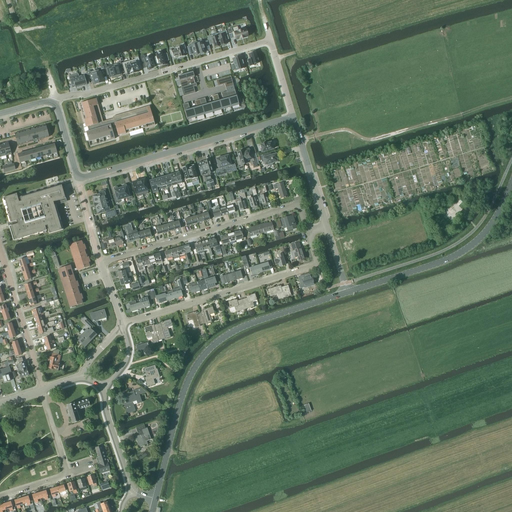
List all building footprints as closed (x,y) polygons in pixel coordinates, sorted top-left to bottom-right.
[(244,37),(247,36),(247,35),(248,35),(247,32),(246,32),(245,29),(242,30),(239,31),(237,27),(232,28),(233,28),(227,30),(230,39),(234,38),(233,37),(235,37),(236,40),(239,39),(245,38),(244,37)] [(226,31),(216,34),(220,46),(221,45),(222,46),(225,45),(225,44),(226,44),(224,38),(228,37),(226,31)] [(216,34),(207,37),(208,42),(212,41),(214,48),(215,47),(215,48),(219,47),(218,46),(220,46),(216,34)] [(202,41),(196,42),(199,54),(200,54),(200,55),(204,54),(203,53),(205,52),(204,50),(209,48),(207,41),(202,42),(202,41)] [(191,46),(187,47),(189,54),(193,53),(193,56),(195,55),(195,56),(199,55),(199,54),(196,42),(190,44),(191,46)] [(171,50),(169,51),(170,57),(172,56),(173,57),(177,56),(178,58),(184,56),(184,55),(187,54),(184,43),(180,44),(181,47),(175,49),(175,50),(171,51),(171,50)] [(258,63),(255,52),(248,54),(250,59),(247,60),(249,67),(255,65),(255,64),(258,63)] [(156,57),(154,57),(156,64),(158,64),(159,67),(160,66),(164,65),(165,65),(164,62),(169,61),(167,53),(162,55),(162,53),(161,53),(159,54),(158,54),(156,55),(155,55),(156,57)] [(151,57),(144,59),(143,55),(140,56),(144,68),(147,68),(148,70),(147,70),(152,69),(151,69),(151,68),(154,67),(153,64),(154,63),(153,60),(152,60),(151,57)] [(137,65),(140,64),(138,57),(134,58),(135,60),(130,61),(133,74),(139,72),(137,65)] [(244,68),(241,57),(234,58),(232,59),(234,64),(236,71),(244,68)] [(133,74),(130,61),(122,63),(125,74),(127,73),(127,75),(133,74)] [(117,64),(112,65),(115,77),(116,77),(116,78),(119,77),(119,76),(121,75),(121,74),(124,73),(120,62),(117,63),(117,64)] [(115,77),(112,65),(106,67),(106,65),(104,66),(105,73),(108,72),(109,78),(111,78),(112,79),(115,78),(115,77)] [(99,70),(95,71),(99,84),(104,82),(102,75),(105,75),(103,67),(100,68),(99,70)] [(95,71),(91,72),(89,71),(86,72),(88,80),(91,79),(93,85),(99,84),(95,71)] [(192,72),(185,74),(188,85),(195,83),(193,77),(194,77),(192,72)] [(72,76),(68,77),(72,88),(75,87),(75,88),(81,87),(78,77),(79,77),(78,74),(72,76)] [(79,77),(78,77),(81,87),(86,85),(86,84),(89,83),(88,80),(86,74),(83,75),(79,77)] [(185,74),(178,76),(181,87),(188,85),(185,74)] [(230,76),(216,80),(218,86),(224,84),(225,88),(233,86),(231,78),(230,76)] [(188,85),(181,87),(183,96),(195,93),(193,87),(197,86),(196,83),(195,83),(188,85)] [(234,89),(226,92),(231,107),(239,105),(234,89)] [(223,99),(219,101),(222,110),(231,107),(226,92),(221,93),(223,99)] [(214,102),(210,103),(213,112),(222,110),(219,101),(217,94),(212,96),(214,102)] [(205,98),(200,100),(204,115),(213,112),(210,103),(206,104),(205,98)] [(97,109),(96,106),(98,105),(96,99),(79,104),(85,128),(87,127),(88,131),(85,132),(90,146),(114,139),(112,130),(116,129),(118,136),(155,125),(149,106),(131,111),(132,113),(127,114),(127,113),(112,117),(113,121),(109,122),(109,120),(103,122),(98,108),(97,109)] [(196,107),(193,108),(196,117),(204,115),(200,100),(194,101),(196,107)] [(188,103),(182,105),(187,120),(196,117),(193,108),(190,109),(188,103)] [(39,133),(47,131),(45,125),(38,127),(39,133)] [(31,135),(39,133),(38,127),(30,129),(31,135)] [(24,138),(31,135),(30,129),(22,132),(24,138)] [(39,133),(41,139),(49,137),(47,131),(39,133)] [(16,140),(24,138),(22,132),(14,134),(16,140)] [(33,141),(41,139),(39,133),(31,135),(33,141)] [(25,143),(33,141),(31,135),(24,138),(25,143)] [(17,146),(25,143),(24,138),(16,140),(17,146)] [(261,145),(260,145),(261,149),(260,149),(261,152),(262,152),(262,153),(273,149),(271,142),(266,144),(266,143),(261,144),(261,145)] [(3,144),(6,156),(11,154),(8,143),(3,144)] [(250,163),(253,168),(257,167),(253,153),(250,154),(249,149),(243,150),(247,164),(246,164),(247,164),(250,163)] [(243,165),(246,164),(247,164),(243,150),(242,150),(243,151),(237,153),(238,158),(236,159),(239,170),(243,169),(243,165)] [(269,155),(270,154),(260,157),(262,162),(264,161),(265,165),(266,164),(266,165),(272,164),(272,163),(276,162),(276,159),(277,159),(275,154),(270,156),(269,155)] [(231,165),(228,155),(224,156),(222,157),(226,173),(236,171),(234,164),(231,165)] [(226,173),(222,157),(219,157),(219,158),(216,159),(218,169),(215,170),(217,176),(221,175),(226,173)] [(209,160),(206,161),(206,160),(203,161),(204,162),(203,162),(209,184),(213,182),(211,176),(210,177),(209,173),(213,172),(209,160)] [(203,162),(201,163),(201,162),(198,163),(198,164),(197,164),(201,176),(204,175),(205,178),(204,179),(206,185),(209,184),(203,162)] [(5,166),(2,167),(3,173),(6,172),(9,171),(12,171),(15,170),(14,166),(13,164),(12,164),(11,165),(8,165),(7,166),(5,166)] [(192,183),(198,181),(193,165),(188,166),(192,183)] [(186,185),(192,183),(188,166),(182,168),(186,185)] [(179,172),(174,174),(176,182),(177,185),(182,183),(179,172)] [(174,174),(169,175),(171,184),(172,185),(172,186),(177,185),(176,182),(174,174)] [(147,191),(148,191),(144,179),(138,181),(142,195),(148,194),(147,191)] [(154,179),(149,181),(153,193),(158,192),(158,191),(154,179)] [(137,197),(142,195),(138,181),(132,183),(135,194),(136,194),(137,197)] [(284,186),(283,183),(273,185),(275,189),(277,189),(280,199),(287,197),(284,186)] [(120,188),(123,199),(126,198),(127,200),(132,198),(131,193),(128,193),(126,184),(122,186),(122,187),(120,188)] [(58,205),(58,204),(57,201),(65,199),(61,185),(19,198),(20,202),(19,202),(16,194),(2,198),(4,203),(5,203),(6,206),(5,206),(6,211),(8,211),(9,214),(7,214),(9,219),(10,219),(11,222),(10,222),(10,223),(13,222),(14,225),(9,226),(13,241),(18,239),(18,238),(21,237),(21,239),(26,237),(26,236),(29,235),(29,236),(34,235),(34,233),(37,232),(37,234),(43,232),(42,231),(45,230),(46,231),(45,226),(46,226),(49,234),(63,230),(61,225),(60,225),(59,222),(60,222),(59,217),(57,217),(57,214),(58,214),(56,209),(55,209),(54,206),(55,206),(55,205),(58,205)] [(123,199),(120,188),(117,189),(117,187),(113,188),(116,197),(113,197),(115,204),(121,202),(120,200),(123,199)] [(105,192),(103,192),(102,191),(99,192),(100,195),(92,197),(94,204),(106,201),(108,200),(106,193),(105,193),(105,192)] [(260,204),(262,203),(262,204),(269,202),(266,194),(257,197),(260,204)] [(257,197),(255,197),(251,198),(251,196),(247,197),(248,200),(249,199),(251,207),(258,205),(257,203),(258,202),(257,197)] [(244,201),(241,201),(240,199),(235,200),(236,206),(238,206),(240,211),(247,209),(244,201)] [(109,210),(106,201),(94,204),(97,214),(109,210)] [(228,214),(235,212),(233,205),(226,207),(228,214)] [(216,210),(212,211),(215,218),(221,216),(219,209),(220,209),(219,206),(216,207),(216,210)] [(220,209),(219,209),(221,216),(228,214),(226,207),(220,209)] [(208,212),(202,214),(204,221),(210,220),(208,212)] [(190,217),(184,219),(185,220),(187,226),(192,225),(190,217)] [(289,217),(281,219),(281,220),(283,226),(285,226),(286,228),(287,227),(288,231),(297,228),(293,217),(290,218),(289,217)] [(262,233),(274,229),(271,222),(266,224),(265,224),(259,225),(262,233)] [(129,225),(125,227),(128,236),(126,236),(128,243),(134,242),(130,228),(129,225)] [(250,237),(262,233),(259,225),(253,227),(253,228),(247,230),(250,237)] [(161,226),(155,228),(157,235),(163,233),(161,226)] [(132,228),(130,228),(134,242),(140,240),(137,233),(137,230),(133,231),(132,228)] [(149,229),(144,231),(146,238),(152,237),(149,229)] [(138,233),(137,233),(140,240),(146,238),(144,231),(138,233)] [(241,231),(234,233),(236,240),(243,238),(241,231)] [(120,237),(113,239),(115,246),(119,245),(119,246),(123,245),(123,243),(123,242),(122,239),(124,239),(122,232),(119,233),(120,237)] [(234,233),(227,235),(230,242),(236,240),(234,233)] [(227,235),(220,237),(222,245),(227,243),(228,246),(230,246),(229,243),(230,242),(227,235)] [(103,242),(100,244),(102,249),(102,250),(106,249),(107,249),(106,248),(105,243),(106,243),(108,249),(112,248),(112,247),(115,246),(113,239),(110,240),(110,238),(103,240),(103,242)] [(215,238),(208,240),(210,248),(214,247),(216,251),(220,250),(218,244),(217,245),(215,238)] [(208,240),(201,242),(203,250),(208,249),(209,253),(211,252),(210,248),(208,240)] [(79,270),(90,266),(82,241),(71,244),(79,270)] [(201,242),(194,244),(197,252),(200,251),(201,255),(204,254),(203,250),(201,242)] [(303,248),(300,248),(298,242),(291,245),(292,248),(289,249),(290,252),(293,251),(295,258),(297,257),(299,261),(306,258),(303,248)] [(190,264),(187,253),(191,252),(189,245),(183,247),(186,256),(185,256),(186,260),(187,259),(188,265),(190,264)] [(179,258),(185,256),(186,256),(183,247),(177,248),(179,258)] [(283,258),(286,258),(283,247),(279,248),(281,254),(278,255),(279,258),(277,259),(277,260),(274,260),(276,265),(278,264),(279,267),(285,265),(283,258)] [(173,260),(179,258),(177,248),(170,250),(172,257),(173,260)] [(166,259),(172,257),(170,250),(164,252),(166,259)] [(160,253),(154,255),(156,262),(156,263),(156,264),(162,263),(160,253)] [(24,258),(19,260),(21,267),(27,265),(24,258)] [(142,259),(136,260),(139,271),(145,269),(144,266),(142,259)] [(269,266),(271,266),(270,262),(259,265),(261,272),(270,270),(269,266)] [(27,265),(21,267),(23,274),(29,272),(27,268),(27,267),(30,267),(29,264),(27,265)] [(83,303),(72,272),(70,265),(59,269),(72,307),(83,303)] [(252,275),(261,272),(259,265),(250,268),(252,275)] [(120,270),(115,272),(117,277),(118,276),(119,279),(126,277),(131,276),(130,273),(126,275),(124,270),(121,272),(120,270)] [(214,277),(208,279),(205,270),(202,271),(203,276),(204,280),(205,280),(205,283),(207,289),(215,286),(214,284),(216,283),(214,277)] [(242,278),(240,271),(234,273),(233,270),(230,271),(231,274),(233,281),(242,278)] [(29,272),(23,274),(25,281),(31,279),(29,274),(29,272)] [(222,284),(233,281),(231,274),(223,276),(222,275),(220,276),(222,284)] [(309,274),(298,277),(300,285),(303,284),(304,288),(308,287),(307,286),(313,284),(311,276),(309,277),(309,274)] [(126,277),(119,279),(121,286),(131,283),(130,279),(127,280),(126,277)] [(200,291),(207,289),(205,283),(205,280),(204,280),(197,282),(200,291)] [(192,294),(200,291),(197,282),(187,285),(189,292),(191,292),(192,294)] [(27,292),(32,290),(30,283),(24,285),(27,292)] [(280,286),(268,290),(270,296),(277,294),(278,299),(291,296),(288,286),(281,288),(280,286)] [(179,288),(172,290),(172,291),(173,293),(174,299),(182,297),(180,291),(179,288)] [(154,291),(150,292),(152,299),(156,298),(157,302),(158,302),(159,304),(167,301),(164,294),(161,295),(156,297),(154,291)] [(172,291),(164,294),(165,294),(164,294),(167,301),(174,299),(173,293),(172,291)] [(148,297),(139,300),(140,303),(142,309),(149,306),(148,301),(149,300),(152,299),(150,292),(149,292),(147,293),(148,297)] [(253,302),(257,300),(255,294),(246,296),(247,298),(242,300),(245,310),(254,307),(253,302)] [(37,304),(36,303),(39,303),(38,299),(41,298),(40,295),(35,297),(29,299),(31,306),(37,304)] [(242,300),(237,301),(237,299),(228,302),(230,308),(235,307),(236,312),(245,310),(242,300)] [(130,306),(129,306),(131,312),(142,309),(140,303),(136,304),(135,301),(129,303),(130,306)] [(210,315),(215,313),(213,307),(203,310),(204,313),(200,314),(203,324),(207,323),(207,324),(212,323),(210,315)] [(44,313),(46,312),(46,311),(43,312),(42,311),(40,312),(39,308),(32,310),(34,316),(43,314),(44,313)] [(95,321),(106,317),(104,310),(91,314),(92,320),(95,320),(95,321)] [(4,321),(10,319),(8,312),(2,314),(4,321)] [(200,314),(197,315),(196,312),(186,315),(188,321),(193,320),(195,328),(200,326),(200,325),(203,324),(200,314)] [(43,315),(43,314),(34,316),(36,322),(43,320),(41,316),(43,315)] [(168,328),(172,326),(170,319),(160,322),(162,326),(158,327),(162,340),(165,339),(166,339),(171,337),(168,328)] [(86,320),(83,323),(90,328),(92,326),(86,320)] [(8,331),(14,329),(11,323),(6,324),(6,325),(3,326),(4,329),(7,328),(8,331)] [(52,328),(48,329),(46,325),(38,328),(39,334),(45,332),(46,334),(53,332),(52,328)] [(158,327),(155,328),(154,325),(144,328),(146,337),(151,335),(154,342),(159,341),(162,340),(158,327)] [(14,329),(8,331),(10,338),(16,336),(14,329)] [(87,329),(81,335),(83,337),(89,342),(96,335),(90,329),(89,331),(87,329)] [(81,335),(77,339),(79,341),(78,342),(84,347),(86,345),(87,346),(89,343),(89,342),(83,337),(81,335)] [(54,340),(51,341),(50,336),(44,338),(45,344),(54,342),(54,340)] [(54,348),(52,344),(54,343),(54,342),(45,344),(47,350),(54,348)] [(148,342),(135,346),(138,353),(143,351),(146,350),(150,349),(149,348),(148,342)] [(59,364),(61,355),(52,353),(51,357),(49,356),(48,362),(50,362),(49,368),(54,370),(54,369),(58,370),(59,364)] [(26,369),(24,362),(23,362),(22,358),(17,360),(18,364),(17,365),(16,366),(16,369),(18,369),(17,371),(17,372),(18,372),(20,371),(21,371),(26,369)] [(157,369),(156,369),(155,365),(144,368),(146,372),(147,372),(148,377),(145,378),(148,386),(155,384),(153,379),(160,377),(157,369)] [(3,369),(0,370),(0,378),(2,378),(4,383),(11,381),(9,374),(11,373),(9,367),(3,369)] [(20,371),(18,372),(20,378),(29,375),(27,369),(26,369),(21,371),(20,371)] [(133,392),(124,395),(127,404),(124,405),(127,414),(135,411),(132,402),(136,401),(138,404),(142,402),(139,395),(146,393),(141,388),(136,390),(133,391),(133,392)] [(76,410),(90,406),(88,400),(74,404),(74,403),(67,405),(72,424),(80,421),(76,410)] [(151,439),(147,428),(146,428),(144,424),(136,427),(138,433),(140,432),(141,435),(135,437),(139,448),(143,446),(143,447),(145,446),(148,445),(147,441),(151,439)] [(102,446),(95,448),(98,457),(100,465),(98,466),(100,473),(110,470),(108,466),(109,465),(108,460),(106,460),(104,453),(103,450),(103,449),(102,446)] [(97,486),(96,483),(94,475),(87,477),(90,485),(93,484),(93,487),(97,486)] [(80,488),(86,486),(84,479),(77,480),(80,488)] [(74,482),(67,484),(70,491),(73,490),(73,493),(77,492),(76,489),(74,482)] [(64,485),(57,487),(58,493),(61,492),(62,495),(65,494),(65,491),(64,485)] [(57,487),(50,489),(51,495),(52,495),(52,498),(56,497),(55,494),(58,493),(57,487)] [(46,490),(39,493),(41,498),(44,497),(45,500),(48,499),(47,496),(48,496),(46,490)] [(39,493),(32,495),(34,501),(35,503),(38,502),(37,500),(39,499),(40,499),(40,498),(41,498),(39,493)] [(28,496),(21,498),(23,504),(26,503),(27,506),(30,505),(29,502),(30,502),(28,496)] [(21,498),(14,500),(16,506),(17,509),(20,508),(19,505),(23,504),(21,498)] [(11,502),(4,504),(5,510),(9,509),(9,511),(13,510),(12,508),(12,507),(11,502)] [(100,503),(96,504),(98,509),(99,509),(100,511),(103,510),(109,508),(109,507),(109,505),(108,505),(107,502),(101,504),(100,504),(100,503)]
